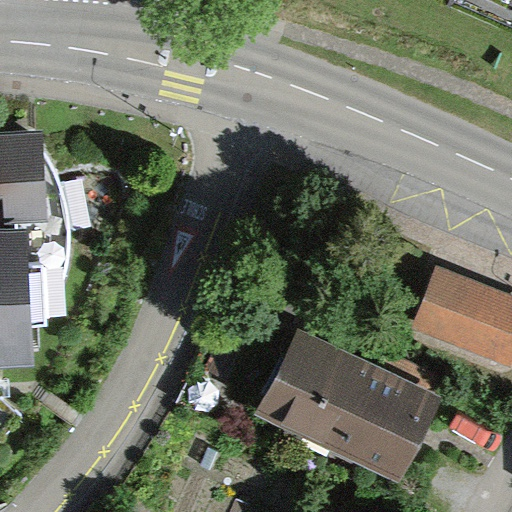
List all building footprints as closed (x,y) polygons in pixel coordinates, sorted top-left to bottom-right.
[(511,0),(452,0),(511,25),(511,0)] [(0,369),(34,368),(29,229),(53,228),(48,131),(0,133),(0,369)] [(511,358),(511,297),(439,266),(412,328),(508,369),(511,358)] [(402,482),(442,399),(301,333),(262,416),(349,457),(402,482)] [(0,440),(22,417),(0,395),(0,440)]
